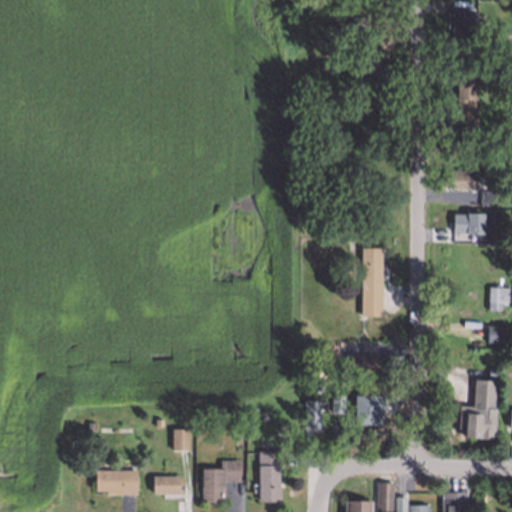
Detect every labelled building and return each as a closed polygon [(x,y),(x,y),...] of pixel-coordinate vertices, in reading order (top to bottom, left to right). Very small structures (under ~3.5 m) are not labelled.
[(472,43),(449,42),(450,10),(474,10),(472,43)] [(349,29),(349,14),(365,14),(365,29),(349,29)] [(364,72),(364,59),(361,59),(361,40),(372,40),(372,31),(388,31),(388,43),(385,43),(385,58),(379,58),(378,72),(364,72)] [(449,104),(449,90),(454,90),(455,69),(473,70),(473,104),(449,104)] [(450,125),(450,107),(474,107),(474,125),(450,125)] [(474,189),(445,187),(446,167),(476,169),(474,189)] [(493,204),(479,203),(480,189),(494,190),(493,204)] [(450,232),(450,209),(481,210),(481,232),(450,232)] [(358,313),(358,246),(361,246),(378,246),(379,313),(358,313)] [(485,309),(485,285),(506,285),(505,309),(485,309)] [(484,340),(484,324),(502,324),(502,340),(484,340)] [(317,360),(316,343),(334,343),(335,360),(317,360)] [(346,372),(346,352),(376,353),(376,373),(346,372)] [(496,358),(501,354),(506,359),(502,364),(496,358)] [(497,435),(469,433),(470,411),(483,412),(483,405),(477,405),(479,377),(497,378),(496,405),(498,406),(497,435)] [(360,396),(360,381),(375,381),(375,396),(360,396)] [(329,412),(329,392),(341,392),(341,412),(329,412)] [(381,412),(382,397),(355,396),(353,424),(377,425),(378,412),(381,412)] [(301,434),(302,398),(317,398),(316,434),(301,434)] [(362,435),(362,413),(380,413),(381,434),(362,435)] [(169,448),(169,427),(185,427),(185,447),(169,448)] [(255,499),(254,449),(275,448),(276,498),(255,499)] [(199,499),(198,466),(216,466),(216,457),(236,457),(236,478),(220,479),(221,499),(199,499)] [(103,492),(103,488),(93,488),(92,468),(134,467),(134,492),(103,492)] [(177,493),(149,492),(149,473),(178,474),(177,493)] [(372,507),(373,480),(390,481),(390,507),(372,507)] [(448,488),(469,487),(469,500),(471,500),(471,511),(454,511),(454,508),(448,508),(448,488)] [(391,511),(391,495),(403,495),(403,511),(391,511)] [(340,511),(341,498),(368,499),(367,511),(340,511)] [(424,511),(403,511),(404,503),(425,504),(424,511)]
